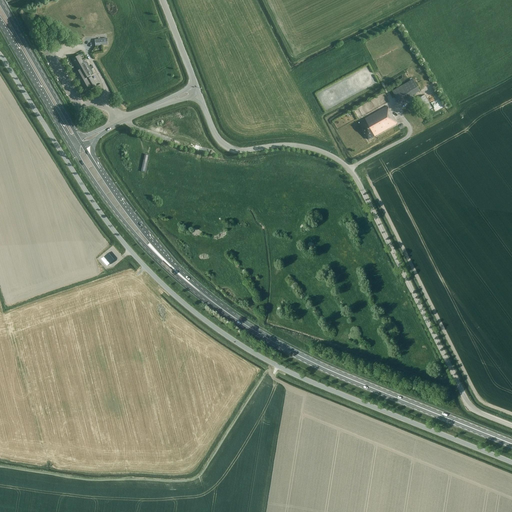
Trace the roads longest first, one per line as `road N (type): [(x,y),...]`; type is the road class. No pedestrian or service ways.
road 1 (unclassified): [(511,462),(293,374),(199,315),(97,209),(0,55)]
road 2 (unclassified): [(511,425),(467,402),(349,169),(300,146),(227,147),(196,90)]
road 3 (trunk): [(511,443),(305,358),(215,304)]
road 4 (trunk): [(72,147),(134,233),(215,304)]
road 5 (trunk): [(215,304),(152,243),(103,178)]
road 6 (trunk): [(80,142),(0,2)]
road 7 (trunk): [(0,21),(72,147)]
